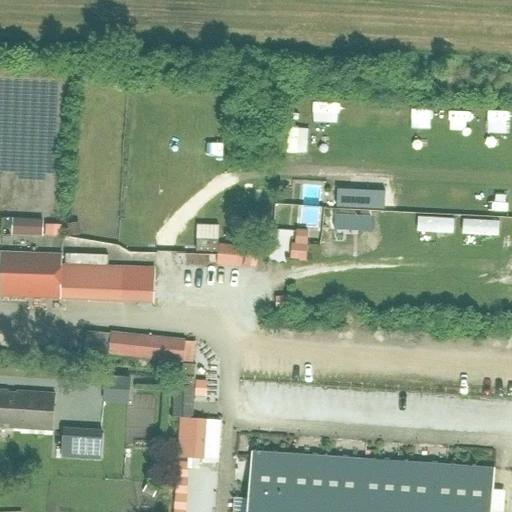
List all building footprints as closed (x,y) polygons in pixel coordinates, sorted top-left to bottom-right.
[(433,112),(432,100),(413,101),(414,114),(433,112)] [(288,144),(316,145),(318,126),(289,125),(288,144)] [(343,189),(342,202),(387,203),(387,190),(343,189)] [(331,206),(330,221),(360,221),(360,206),(331,206)] [(381,209),(381,222),(411,223),(411,210),(381,209)] [(418,228),(456,229),(457,211),(418,210),(418,228)] [(501,232),(502,212),(463,211),(463,231),(501,232)] [(44,216),(11,215),(11,232),(44,234),(44,216)] [(220,234),(221,221),(200,218),(199,231),(220,234)] [(67,232),(78,229),(77,219),(67,220),(67,232)] [(61,221),(46,220),(44,232),(60,233),(61,221)] [(291,244),(290,260),(306,261),(307,245),(305,245),(306,231),(296,231),(295,244),(291,244)] [(126,272),(86,271),(61,270),(62,254),(0,251),(0,296),(85,301),(126,303),(154,303),(155,273),(126,272)] [(198,357),(198,332),(98,331),(98,356),(198,357)] [(193,418),(194,386),(174,385),(172,418),(193,418)] [(0,427),(52,430),(55,394),(0,390),(0,427)] [(62,429),(60,458),(99,461),(101,431),(62,429)] [(491,511),(495,462),(250,451),(249,491),(232,494),(230,511),(491,511)]
